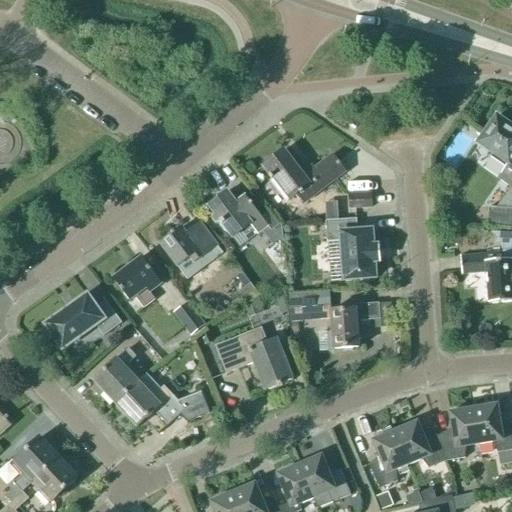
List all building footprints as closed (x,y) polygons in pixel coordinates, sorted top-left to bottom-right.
[(510,184),(511,186),(495,210),(489,209),(488,228),(511,229),(511,129),(496,118),(478,145),(493,155),(491,158),(505,168),(500,176),(501,176),(498,180),(508,187),(510,184)] [(301,174),(284,151),(262,168),(273,182),(274,181),(290,201),(297,196),(304,204),(345,174),(346,174),(332,156),(331,157),(332,157),(314,170),(311,167),(301,174)] [(236,204),(228,194),(220,199),(219,198),(210,205),(211,206),(208,208),(213,215),(211,220),(215,225),(220,224),(232,240),(249,226),(257,236),(261,232),(272,246),(282,239),(282,229),(279,225),(270,232),(267,228),(252,206),(253,206),(251,203),(250,204),(245,197),(236,204)] [(350,210),(372,208),(371,194),(349,196),(350,210)] [(357,233),(357,221),(356,220),(326,222),(327,243),(341,242),(343,282),(375,279),(374,264),(379,263),(378,247),(373,247),(372,232),(357,233)] [(218,247),(199,224),(185,235),(181,229),(160,245),(179,269),(192,259),(196,265),(218,247)] [(511,234),(495,233),(503,254),(460,258),(462,276),(486,273),(489,305),(511,303),(511,234)] [(161,285),(141,259),(134,264),(131,260),(124,265),(127,269),(113,280),(129,303),(135,298),(143,310),(155,300),(150,293),(161,285)] [(244,289),(237,293),(246,306),(259,297),(250,285),(244,289)] [(290,323),(325,321),(324,308),(331,307),(330,292),(288,295),(288,302),(277,306),(285,323),(290,321),(290,323)] [(95,309),(87,298),(54,321),(52,319),(43,326),(50,335),(51,334),(63,350),(96,326),(104,338),(122,325),(106,302),(95,309)] [(256,305),(245,309),(249,319),(260,314),(264,313),(260,303),(256,305)] [(393,328),(391,304),(354,307),(354,311),(330,313),(332,351),(358,349),(356,323),(379,321),(380,328),(393,328)] [(194,334),(205,326),(191,308),(180,315),(194,334)] [(267,343),(261,329),(215,347),(226,375),(254,364),(265,393),(293,382),(277,340),(267,343)] [(115,405),(140,381),(126,367),(135,358),(128,350),(116,361),(93,382),(115,405)] [(146,375),(140,381),(115,405),(137,429),(165,402),(178,416),(179,415),(187,424),(188,423),(210,415),(201,393),(178,403),(164,388),(161,391),(146,375)] [(473,410),(479,446),(493,444),(497,453),(497,454),(511,451),(511,424),(500,427),(497,406),(473,410)] [(465,448),(479,446),(473,410),(449,414),(453,435),(438,437),(446,462),(465,459),(465,458),(465,448)] [(0,436),(11,426),(7,421),(9,419),(7,418),(5,419),(0,413),(0,436)] [(446,462),(438,437),(425,443),(417,424),(395,433),(409,466),(421,461),(428,469),(428,470),(446,462)] [(396,472),(409,466),(395,433),(372,442),(381,461),(369,466),(380,490),(397,483),(397,482),(396,472)] [(31,485),(58,460),(39,439),(15,462),(26,474),(23,477),(31,485)] [(313,500),(317,510),(351,496),(340,472),(329,476),(321,457),(299,467),(313,500)] [(58,460),(31,485),(38,493),(41,490),(53,503),(77,480),(58,460)] [(300,505),(313,500),(299,467),(277,476),(289,505),(278,509),(278,511),(301,511),(300,505)] [(278,511),(278,509),(274,500),(263,504),(255,485),(233,494),(239,511),(278,511)] [(452,486),(441,490),(445,498),(456,494),(452,486)] [(11,503),(22,493),(16,487),(5,497),(11,503)] [(11,503),(1,511),(14,511),(28,500),(22,493),(11,503)] [(239,511),(233,494),(210,504),(213,511),(239,511)] [(376,498),(382,511),(393,506),(387,494),(376,498)] [(454,511),(451,497),(420,505),(421,511),(454,511)]
